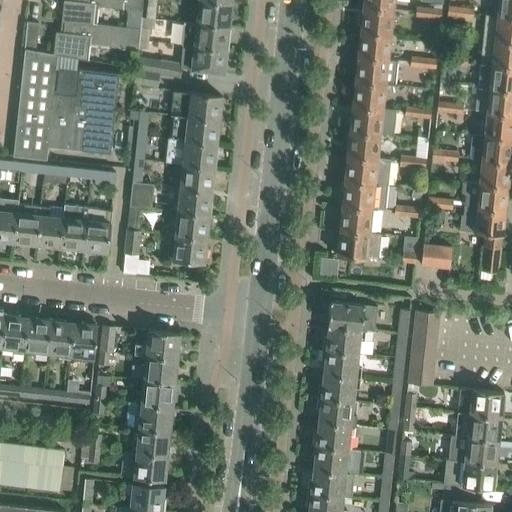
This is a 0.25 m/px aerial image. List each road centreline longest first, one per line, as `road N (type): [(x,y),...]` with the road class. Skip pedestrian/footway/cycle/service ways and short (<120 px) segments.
road 1 (secondary): [(254,313),(289,0)]
road 2 (residential): [(254,313),(0,287)]
road 3 (secondary): [(232,511),(254,313)]
